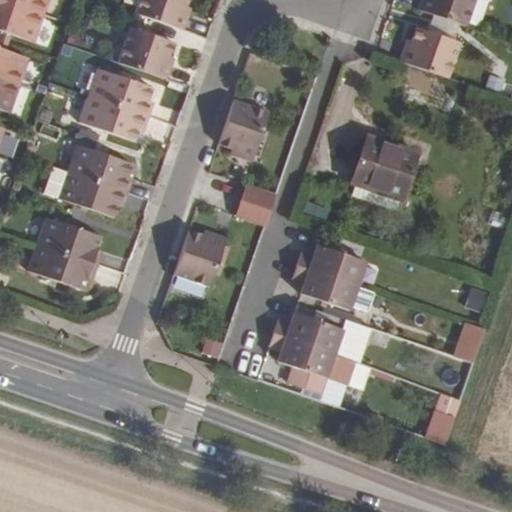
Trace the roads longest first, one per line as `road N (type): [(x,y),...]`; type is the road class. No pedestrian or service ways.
road 1 (residential): [(114,383),(245,9),(262,0)]
road 2 (secondary): [(463,511),(114,383)]
road 3 (residential): [(356,10),(238,361)]
road 4 (secondary): [(107,409),(300,487),(392,511)]
road 5 (secondary): [(114,383),(0,344)]
